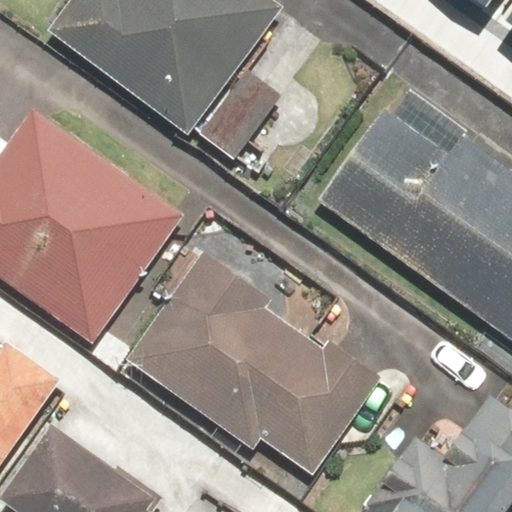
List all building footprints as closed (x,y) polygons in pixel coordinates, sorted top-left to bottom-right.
[(71,0),(47,33),(232,170),(241,159),(267,179),(305,128),(231,73),(276,13),(258,0),(71,0)] [(471,0),(489,12),(497,0),(471,0)] [(384,115),(318,203),(511,350),(511,182),(468,149),(454,168),(384,115)] [(0,286),(91,355),(185,229),(38,120),(14,152),(0,142),(0,286)] [(278,291),(206,244),(129,362),(313,482),(380,379),(329,346),(322,356),(262,316),(278,291)] [(0,470),(60,384),(0,342),(0,470)] [(391,489),(370,511),(511,511),(511,409),(498,398),(444,458),(423,440),(384,483),(391,489)] [(145,511),(156,496),(48,428),(0,504),(0,511),(145,511)]
